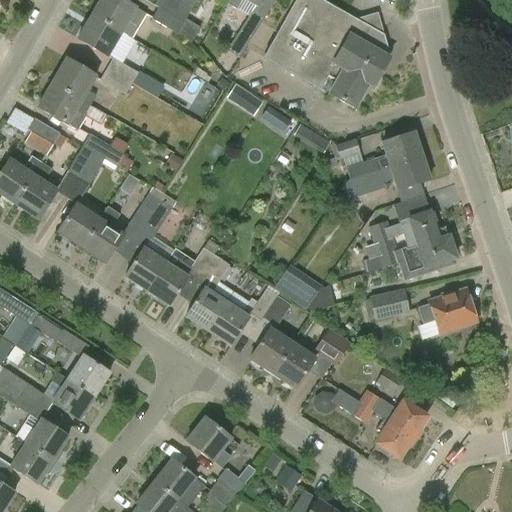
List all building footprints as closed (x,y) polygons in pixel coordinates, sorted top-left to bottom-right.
[(135,9),(119,0),(100,0),(90,17),(120,34),(135,9)] [(182,0),(167,0),(161,11),(172,17),(182,0)] [(182,0),(172,17),(183,24),(186,20),(196,0),(182,0)] [(256,9),(260,0),(228,0),(226,5),(236,11),(242,1),(256,9)] [(382,36),(317,0),(296,0),(264,58),(316,88),(346,36),(382,55),(386,49),(382,36)] [(172,17),(161,11),(158,9),(151,20),(177,35),(183,24),(172,17)] [(249,44),(264,18),(251,11),(227,52),(239,60),(249,44)] [(78,38),(107,55),(120,34),(90,17),(78,38)] [(183,24),(177,35),(191,43),(200,28),(186,20),(183,24)] [(387,58),(382,55),(346,36),(316,88),(354,110),(368,85),(372,88),(388,58),(387,58)] [(95,77),(65,60),(51,85),(89,108),(95,97),(86,92),(95,77)] [(112,60),(106,71),(131,85),(137,75),(112,60)] [(125,96),(131,85),(106,71),(100,81),(125,96)] [(224,92),(229,84),(222,79),(217,86),(224,92)] [(85,115),(89,108),(51,85),(37,108),(67,125),(77,132),(86,117),(85,115)] [(250,93),(237,85),(229,98),(242,106),(250,93)] [(268,108),(261,118),(270,124),(277,114),(268,108)] [(34,120),(28,131),(53,146),(59,134),(34,120)] [(329,143),(299,125),(292,136),(323,154),(329,143)] [(413,133),(381,143),(389,168),(421,157),(413,133)] [(82,148),(93,154),(104,160),(117,168),(123,156),(89,136),(82,148)] [(359,155),(355,141),(335,147),(339,161),(359,155)] [(67,173),(78,179),(93,154),(82,148),(67,173)] [(89,185),(104,160),(93,154),(78,179),(89,185)] [(182,161),(172,155),(165,166),(175,172),(182,161)] [(428,181),(421,157),(389,168),(397,191),(428,181)] [(0,173),(0,194),(14,204),(40,164),(31,158),(24,170),(9,160),(0,173)] [(323,163),(325,170),(337,167),(335,160),(323,163)] [(345,170),(349,181),(359,178),(378,171),(375,160),(345,170)] [(51,171),(40,164),(14,204),(38,220),(57,192),(43,183),(51,171)] [(378,171),(359,178),(363,189),(382,183),(378,171)] [(127,175),(117,197),(130,203),(140,181),(127,175)] [(124,231),(136,238),(159,202),(148,194),(139,208),(124,231)] [(395,215),(426,205),(423,197),(392,208),(395,215)] [(170,209),(159,202),(136,238),(146,246),(162,222),(170,209)] [(58,234),(80,248),(99,219),(77,205),(58,234)] [(107,208),(99,219),(80,248),(104,264),(123,235),(112,228),(119,216),(107,208)] [(437,242),(444,239),(441,229),(437,230),(432,213),(429,214),(428,213),(408,219),(397,223),(398,226),(387,229),(391,240),(401,236),(405,249),(416,245),(417,248),(437,242)] [(295,227),(287,222),(282,229),(290,234),(295,227)] [(376,256),(394,250),(391,240),(387,229),(385,222),(367,228),(376,256)] [(398,264),(403,281),(454,265),(452,259),(454,258),(447,238),(444,239),(437,242),(417,248),(416,245),(405,249),(403,249),(403,247),(394,250),(398,264)] [(124,277),(147,292),(165,264),(143,249),(124,277)] [(168,307),(187,278),(189,275),(198,280),(214,256),(203,249),(194,263),(184,257),(175,270),(165,264),(147,292),(168,307)] [(394,250),(376,256),(380,269),(380,270),(398,264),(394,250)] [(224,263),(214,256),(198,280),(209,287),(224,263)] [(320,287),(307,278),(291,301),(304,311),(320,287)] [(185,318),(207,332),(226,303),(232,294),(218,284),(211,294),(204,289),(185,318)] [(276,297),(266,289),(249,313),(260,321),(276,297)] [(0,307),(16,317),(28,325),(35,314),(11,298),(0,290),(0,307)] [(367,299),(373,323),(409,314),(403,290),(367,299)] [(428,302),(429,304),(417,308),(422,326),(434,322),(439,336),(476,323),(465,290),(428,302)] [(232,294),(207,332),(228,347),(247,318),(246,318),(249,313),(253,307),(247,304),(232,294)] [(268,332),(269,329),(271,326),(276,329),(290,306),(276,297),(260,321),(257,325),(268,332)] [(56,342),(82,359),(68,380),(95,398),(110,374),(84,357),(89,348),(63,332),(38,316),(31,327),(56,342)] [(14,346),(28,325),(16,317),(2,338),(14,346)] [(268,332),(249,360),(271,375),(271,374),(291,344),(287,341),(278,335),(269,329),(268,332)] [(327,330),(312,352),(334,366),(348,345),(327,330)] [(271,374),(271,375),(286,385),(294,390),(306,373),(306,372),(314,360),(291,344),(271,374)] [(3,370),(0,373),(0,382),(21,396),(27,386),(3,370)] [(385,370),(376,383),(393,395),(402,381),(385,370)] [(95,398),(68,380),(61,376),(56,384),(63,388),(52,404),(79,421),(95,398)] [(0,397),(14,407),(21,396),(0,382),(0,397)] [(367,426),(374,415),(338,391),(331,403),(352,416),(367,426)] [(367,392),(359,404),(338,391),(374,415),(374,414),(384,421),(411,439),(426,417),(402,402),(397,410),(380,399),(380,400),(367,392)] [(452,410),(457,403),(443,392),(437,399),(452,410)] [(221,470),(230,458),(221,451),(229,440),(203,419),(185,443),(211,463),(211,462),(221,470)] [(15,438),(26,444),(52,461),(67,438),(62,434),(40,420),(33,431),(24,425),(15,438)] [(398,460),(411,439),(384,421),(377,432),(381,435),(375,444),(398,460)] [(53,462),(52,461),(26,444),(25,445),(17,440),(11,450),(19,455),(11,467),(38,485),(53,462)] [(280,460),(272,455),(264,468),(272,473),(280,460)] [(176,501),(186,508),(186,507),(203,486),(171,460),(153,482),(176,501)] [(217,482),(236,496),(244,485),(254,472),(247,467),(237,480),(225,471),(217,482)] [(301,477),(285,467),(275,483),(290,493),(301,477)] [(186,508),(176,501),(153,482),(136,504),(145,511),(167,511),(168,511),(191,511),(192,511),(186,507),(186,508)] [(225,510),(236,496),(217,482),(207,494),(225,510)] [(0,511),(2,511),(15,493),(0,483),(0,511)] [(333,511),(304,492),(290,511),(333,511)]
